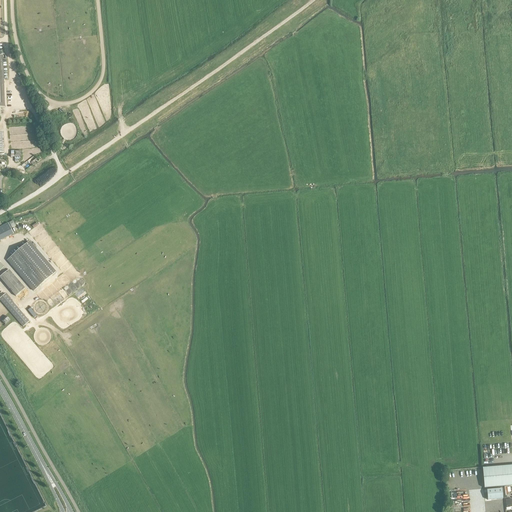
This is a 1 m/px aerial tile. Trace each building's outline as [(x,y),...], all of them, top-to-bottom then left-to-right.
[(9,223),(0,227),(0,241),(14,234),(9,223)] [(34,292),(56,273),(30,242),(8,261),(34,292)] [(16,297),(25,289),(9,270),(0,277),(0,278),(10,291),(16,297)] [(6,294),(0,298),(0,299),(23,327),(30,322),(6,294)] [(34,318),(37,316),(29,307),(27,309),(34,318)] [(511,465),(483,468),(484,488),(511,485),(511,465)] [(488,500),(503,499),(502,489),(487,490),(488,500)]
